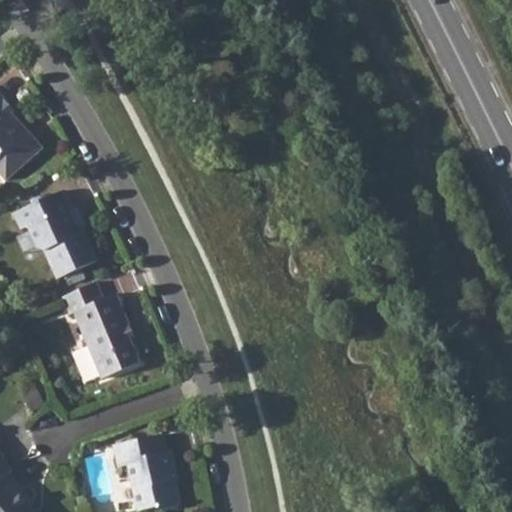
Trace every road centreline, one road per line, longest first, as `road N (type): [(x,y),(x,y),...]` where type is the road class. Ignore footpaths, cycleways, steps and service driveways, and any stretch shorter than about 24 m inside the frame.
road 1 (residential): [(11,0),(121,171),(183,306),(213,395)]
road 2 (primary): [(511,172),(429,0)]
road 3 (residential): [(213,395),(81,435)]
road 4 (residential): [(213,395),(242,511)]
